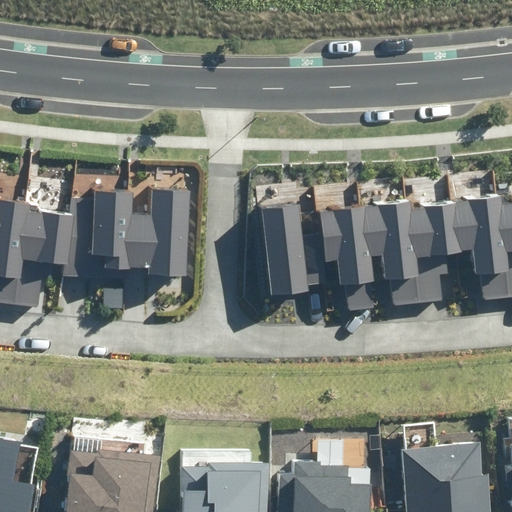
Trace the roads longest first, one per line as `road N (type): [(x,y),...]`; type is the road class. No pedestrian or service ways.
road 1 (residential): [(217,342),(511,328)]
road 2 (residential): [(511,72),(229,87)]
road 3 (residential): [(229,87),(217,342)]
road 4 (residential): [(229,87),(0,70)]
road 5 (residential): [(0,323),(217,342)]
